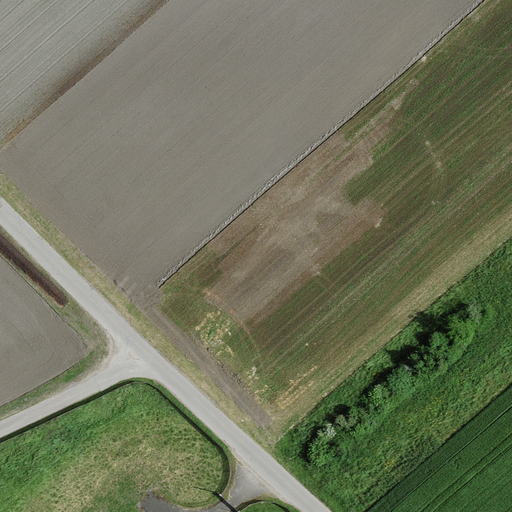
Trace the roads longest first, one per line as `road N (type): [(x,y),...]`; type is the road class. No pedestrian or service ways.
road 1 (unclassified): [(331,511),(0,198)]
road 2 (track): [(172,364),(0,442)]
